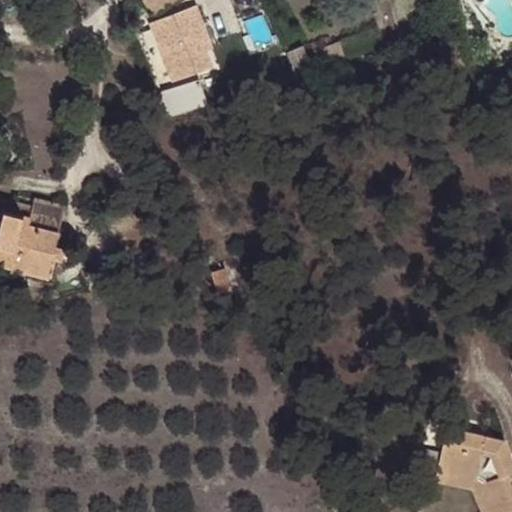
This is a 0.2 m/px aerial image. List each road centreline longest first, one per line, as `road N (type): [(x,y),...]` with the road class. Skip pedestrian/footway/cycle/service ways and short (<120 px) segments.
road 1 (unknown): [(107,7),(110,104),(98,152)]
road 2 (residential): [(0,35),(76,36),(116,0)]
